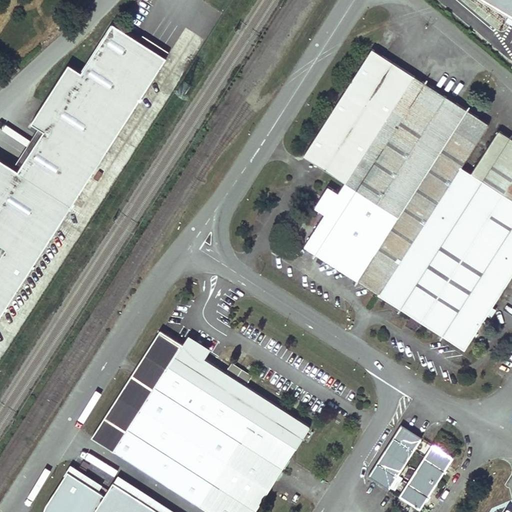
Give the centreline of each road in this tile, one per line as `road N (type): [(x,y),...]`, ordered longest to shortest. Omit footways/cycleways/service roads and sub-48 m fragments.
road 1 (residential): [(192,244),(12,511)]
road 2 (residential): [(192,244),(353,0)]
road 3 (unclassified): [(192,244),(406,380)]
road 4 (residential): [(321,511),(406,380)]
road 5 (unclassified): [(0,101),(103,0)]
road 6 (unclassified): [(511,84),(416,0)]
